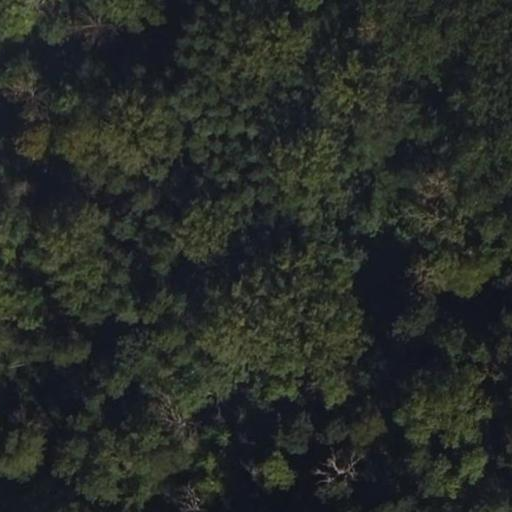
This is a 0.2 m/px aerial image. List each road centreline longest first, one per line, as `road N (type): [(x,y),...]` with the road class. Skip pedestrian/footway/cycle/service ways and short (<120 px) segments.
road 1 (track): [(0,149),(62,142),(176,350)]
road 2 (track): [(130,511),(160,456),(176,350)]
